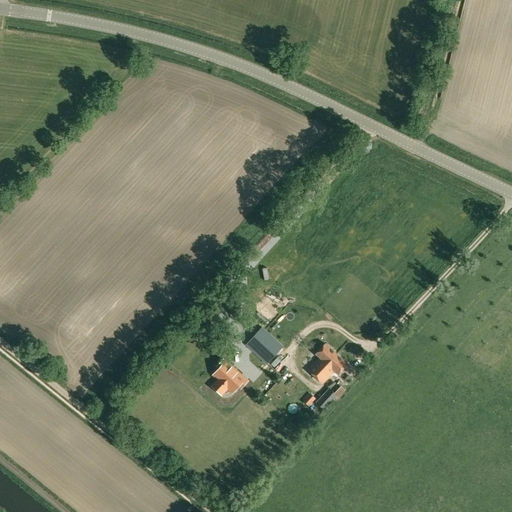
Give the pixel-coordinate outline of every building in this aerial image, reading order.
[(283,346),(261,327),(245,344),(267,364),(283,346)] [(316,354),(319,357),(308,370),(323,384),(335,371),(338,375),(348,364),(325,344),(316,354)] [(218,368),(212,374),(219,380),(213,387),(218,392),(225,386),(231,392),(237,385),(239,387),(246,380),(223,358),(216,366),(218,368)] [(248,373),(253,378),(266,366),(261,361),(248,373)] [(287,363),(279,367),(283,375),(291,371),(287,363)] [(340,386),(334,393),(339,397),(345,390),(340,386)] [(316,402),(324,410),(325,411),(339,397),(329,388),(316,402)] [(309,405),(316,398),(310,393),(303,401),(309,405)]
